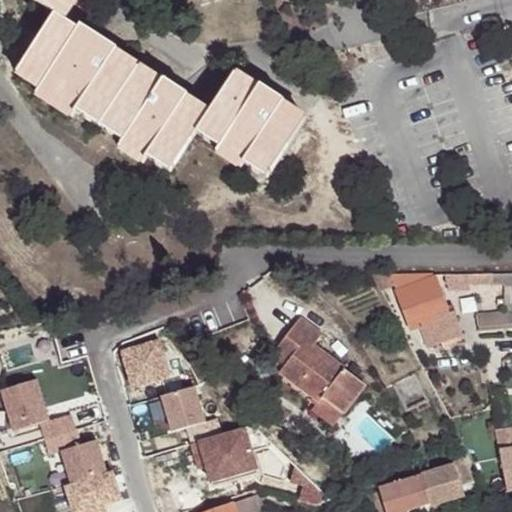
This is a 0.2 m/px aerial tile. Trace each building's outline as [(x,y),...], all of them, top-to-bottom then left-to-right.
[(33,0),(56,16),(56,15),(63,19),(76,0),(82,0),(84,1),(84,0),(33,0)] [(76,112),(100,129),(137,70),(114,54),(116,49),(81,27),(78,30),(63,19),(56,15),(56,16),(18,73),(40,88),(37,94),(72,117),(76,112)] [(169,173),(195,133),(206,117),(184,100),(186,97),(163,81),(160,85),(137,70),(100,129),(122,144),(119,148),(142,164),(146,160),(169,173)] [(206,117),(195,133),(220,150),(216,155),(239,170),(242,166),(266,179),(303,122),(281,107),(283,103),(260,88),(257,92),(233,76),(206,117)] [(388,281),(386,276),(389,274),(388,272),(368,270),(377,285),(388,281)] [(429,270),(388,272),(389,274),(386,276),(388,281),(391,279),(408,323),(416,321),(424,346),(461,332),(452,308),(447,310),(435,276),(431,275),(429,270)] [(451,270),(451,284),(470,284),(470,281),(470,280),(469,270),(451,270)] [(494,281),(495,279),(506,279),(506,301),(506,306),(506,314),(478,315),(479,330),(511,329),(511,270),(490,270),(469,270),(470,280),(494,281)] [(324,400),(344,415),(347,417),(368,387),(315,347),(324,335),(303,318),(273,358),(287,368),(281,375),(320,406),(324,400)] [(157,343),(119,354),(131,391),(168,379),(157,343)] [(35,384),(0,394),(0,395),(12,436),(38,427),(44,443),(73,434),(69,418),(48,425),(35,384)] [(192,389),(160,398),(171,434),(203,425),(192,389)] [(335,429),(344,415),(324,400),(320,406),(314,415),(335,429)] [(73,434),(44,443),(49,460),(60,456),(70,490),(106,479),(96,446),(80,450),(75,433),(73,434)] [(511,449),(503,451),(504,459),(511,457),(511,449)] [(459,468),(385,490),(392,511),(436,511),(436,509),(469,499),(459,468)] [(70,490),(65,491),(71,511),(108,511),(122,508),(112,477),(106,479),(70,490)] [(260,511),(256,499),(219,511),(260,511)]
